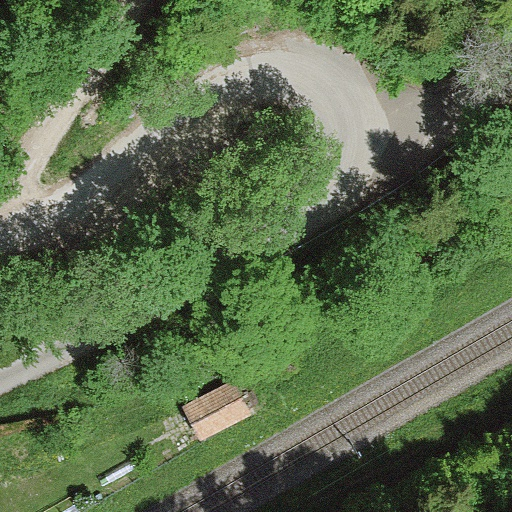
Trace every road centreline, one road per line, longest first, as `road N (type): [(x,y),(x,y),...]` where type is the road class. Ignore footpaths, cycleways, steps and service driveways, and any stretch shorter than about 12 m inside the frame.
road 1 (unclassified): [(0,232),(70,201),(205,86),(267,64),(312,80),(327,97),(337,120),(341,188)]
road 2 (unclassified): [(341,188),(0,377)]
road 3 (track): [(160,0),(29,159),(19,225)]
road 4 (unclassified): [(511,73),(341,188)]
